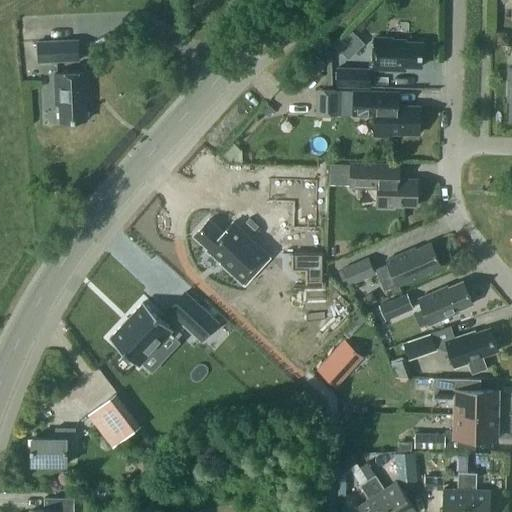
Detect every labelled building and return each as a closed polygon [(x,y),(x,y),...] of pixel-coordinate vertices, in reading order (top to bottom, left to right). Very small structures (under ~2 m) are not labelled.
[(353,31),(337,47),(348,58),(364,43),(353,31)] [(496,33),(496,44),(507,44),(507,38),(503,33),(496,33)] [(405,41),(405,40),(392,39),(392,38),(373,37),(372,69),(396,69),(396,65),(420,66),(421,42),(405,41)] [(37,42),(38,62),(78,60),(77,40),(37,42)] [(336,67),(336,86),(369,87),(369,67),(336,67)] [(60,104),(60,121),(86,120),(85,94),(89,94),(88,72),(54,73),(56,105),(60,104)] [(345,114),(345,88),(320,88),(320,114),(345,114)] [(375,115),(374,136),(391,136),(391,132),(418,133),(419,106),(398,106),(399,92),(353,90),(353,114),(375,115)] [(378,187),(377,207),(393,207),(393,205),(416,205),(417,179),(399,178),(399,164),(370,163),(350,162),(349,186),(369,187),(369,186),(378,187)] [(268,198),(294,199),(293,225),(315,226),(317,178),(269,176),(268,198)] [(250,220),(285,221),(285,209),(251,208),(250,220)] [(209,219),(194,235),(208,248),(207,249),(244,283),(269,256),(254,242),(254,243),(247,236),(247,235),(233,222),(223,232),(209,219)] [(440,265),(430,242),(415,249),(414,247),(386,259),(398,285),(425,273),(425,271),(440,265)] [(360,276),(373,270),(368,258),(341,269),(348,285),(361,279),(360,276)] [(457,310),(472,303),(462,281),(447,287),(446,286),(418,298),(430,323),(458,311),(457,310)] [(185,292),(169,309),(201,339),(217,322),(185,292)] [(412,308),(405,294),(379,305),(385,320),(412,308)] [(373,296),(368,295),(363,298),(368,306),(377,301),(373,296)] [(143,302),(109,338),(138,365),(141,362),(169,332),(172,329),(143,302)] [(474,331),(445,340),(454,367),(468,362),(471,373),(486,368),(482,355),(498,350),(490,327),(475,332),(474,331)] [(402,342),(408,360),(436,350),(430,332),(402,342)] [(346,366),(332,353),(317,369),(331,383),(346,366)] [(469,378),(433,377),(433,398),(455,399),(454,413),(497,414),(497,390),(479,389),(469,389),(469,378)] [(111,444),(137,424),(112,392),(87,412),(111,444)] [(496,439),(497,414),(454,413),(454,438),(496,439)] [(31,464),(66,464),(66,442),(74,442),(74,428),(55,428),(55,433),(47,433),(47,438),(31,437),(31,449),(30,449),(30,453),(31,453),(31,464)] [(444,448),(444,434),(414,433),(414,447),(444,448)] [(339,462),(345,471),(356,464),(350,455),(339,462)] [(457,472),(457,489),(443,488),(442,511),(465,511),(467,472),(457,472)] [(489,511),(490,490),(476,489),(477,472),(467,472),(465,511),(489,511)] [(396,481),(384,488),(375,474),(367,479),(388,511),(414,511),(416,511),(396,481)] [(425,490),(440,490),(440,478),(425,477),(425,490)] [(368,499),(356,507),(359,511),(388,511),(367,479),(359,485),(368,499)] [(30,510),(30,511),(73,511),(73,498),(44,497),(44,510),(30,510)]
